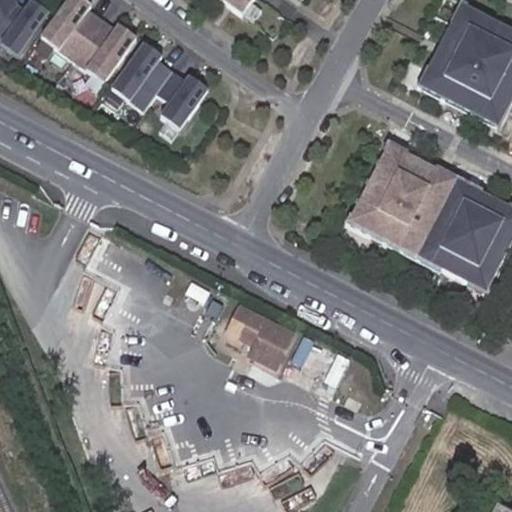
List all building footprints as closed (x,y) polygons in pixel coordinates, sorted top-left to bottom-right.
[(0,0),(0,8),(9,4),(7,0),(0,0)] [(263,1),(263,0),(219,0),(254,24),(267,4),(263,1)] [(9,4),(0,8),(0,51),(4,54),(0,59),(17,71),(47,29),(31,17),(24,26),(17,21),(9,4)] [(77,12),(46,57),(77,79),(106,38),(92,29),(95,24),(77,12)] [(511,29),(474,12),(466,29),(463,27),(454,45),(456,46),(451,57),(448,56),(440,74),(443,76),(434,94),(506,129),(511,117),(511,29)] [(77,79),(109,101),(140,56),(123,44),(120,48),(106,38),(77,79)] [(149,62),(117,107),(149,129),(161,112),(177,89),(163,79),(166,75),(149,62)] [(191,98),(177,89),(161,112),(175,122),(166,134),(185,148),(213,108),(194,94),(191,98)] [(496,297),(511,265),(511,211),(489,200),(487,204),(452,186),(451,188),(440,183),(444,175),(416,161),(413,166),(396,157),(362,222),(378,231),(378,233),(452,272),(450,276),(477,291),(479,288),(496,297)] [(274,369),(292,335),(240,308),(228,333),(255,347),(250,357),(274,369)]
